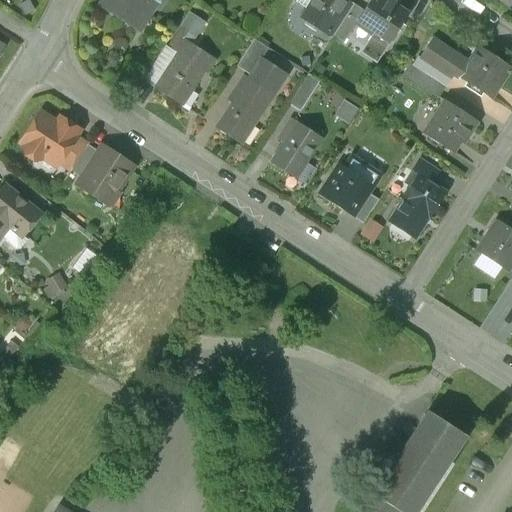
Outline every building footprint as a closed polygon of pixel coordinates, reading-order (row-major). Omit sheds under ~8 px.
[(103,0),(99,7),(137,32),(155,4),(158,5),(160,3),(154,0),(103,0)] [(312,0),(301,17),(322,31),(324,29),(342,0),(333,0),(332,2),(329,0),(312,0)] [(345,0),(342,0),(324,29),(333,35),(352,4),(345,0)] [(391,0),(370,0),(356,23),(388,44),(406,15),(394,7),(396,3),(391,0)] [(179,29),(167,48),(178,54),(186,42),(190,44),(193,38),(179,29)] [(253,40),(236,66),(249,74),(259,57),(261,58),(267,49),(253,40)] [(480,47),(468,65),(429,41),(419,58),(451,78),(453,75),(491,99),(500,85),(498,83),(509,66),(480,47)] [(178,54),(156,88),(181,105),(202,72),(205,74),(214,60),(190,44),(186,42),(178,54)] [(244,76),(233,93),(238,96),(217,129),(241,144),(272,95),(262,88),(275,68),(261,58),(259,57),(249,74),(246,78),(244,76)] [(407,75),(424,86),(431,75),(414,64),(407,75)] [(307,74),(288,104),(299,111),(318,82),(307,74)] [(444,102),(423,134),(452,153),(460,141),(464,144),(477,123),(444,102)] [(56,124),(40,114),(26,136),(29,138),(22,149),(24,155),(33,161),(39,159),(43,155),(56,164),(57,162),(74,137),(78,130),(60,118),(56,124)] [(320,138),(292,120),(284,134),(289,137),(271,164),(294,179),(320,138)] [(74,137),(57,162),(70,171),(87,145),(74,137)] [(87,145),(70,171),(81,177),(91,163),(98,152),(87,145)] [(113,153),(102,146),(98,152),(91,163),(96,167),(82,189),(103,204),(113,189),(116,192),(130,170),(111,158),(113,153)] [(352,156),(345,167),(340,164),(320,195),(344,210),(357,191),(366,198),(369,193),(381,175),(352,156)] [(439,173),(419,160),(412,172),(418,176),(419,175),(432,184),(439,173)] [(418,176),(403,200),(404,200),(389,223),(414,239),(429,217),(430,218),(446,193),(432,184),(419,175),(418,176)] [(4,187),(0,191),(0,235),(8,225),(11,228),(9,231),(13,234),(15,231),(21,236),(38,215),(4,187)] [(366,198),(357,191),(344,210),(363,223),(378,199),(369,193),(366,198)] [(161,220),(74,356),(130,392),(217,256),(161,220)] [(511,232),(498,223),(478,254),(507,272),(511,263),(511,232)] [(89,247),(76,266),(86,273),(99,254),(89,247)] [(409,511),(460,432),(421,408),(354,511),(409,511)]
